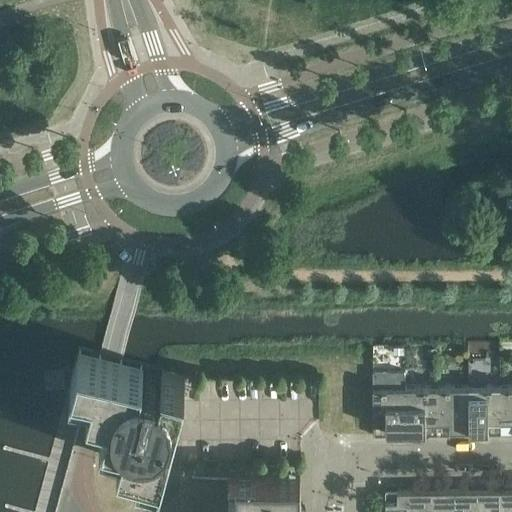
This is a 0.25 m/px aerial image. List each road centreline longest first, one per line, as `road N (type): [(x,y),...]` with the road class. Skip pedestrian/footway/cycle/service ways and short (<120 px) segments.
road 1 (secondary): [(511,35),(279,108),(212,120)]
road 2 (secondary): [(225,167),(267,142),(511,63)]
road 3 (residential): [(340,469),(511,459)]
road 4 (secondary): [(0,224),(135,188)]
road 5 (secondary): [(124,147),(0,195)]
road 6 (tertiary): [(118,0),(138,121)]
